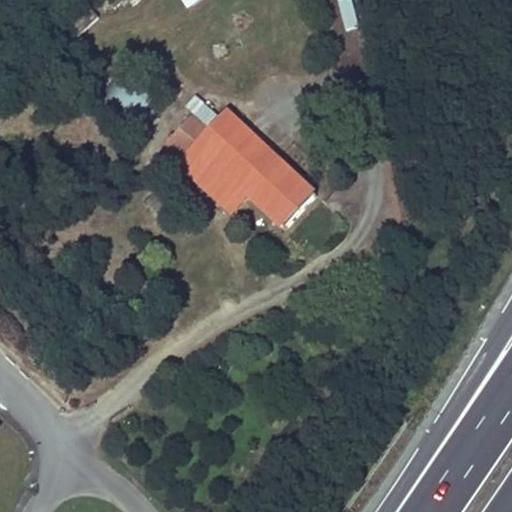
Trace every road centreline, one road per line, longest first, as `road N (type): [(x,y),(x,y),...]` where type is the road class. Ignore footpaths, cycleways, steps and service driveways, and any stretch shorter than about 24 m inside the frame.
road 1 (motorway): [(511,302),(384,511)]
road 2 (motorway): [(511,387),(426,511)]
